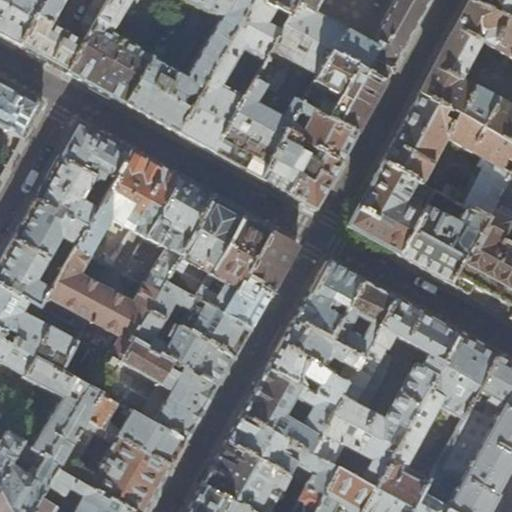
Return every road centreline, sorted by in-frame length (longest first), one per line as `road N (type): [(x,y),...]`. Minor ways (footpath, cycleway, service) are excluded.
road 1 (residential): [(165,511),(319,235)]
road 2 (residential): [(319,235),(67,97)]
road 3 (residential): [(319,235),(448,0)]
road 4 (residential): [(511,342),(319,235)]
road 5 (residential): [(67,97),(0,217)]
